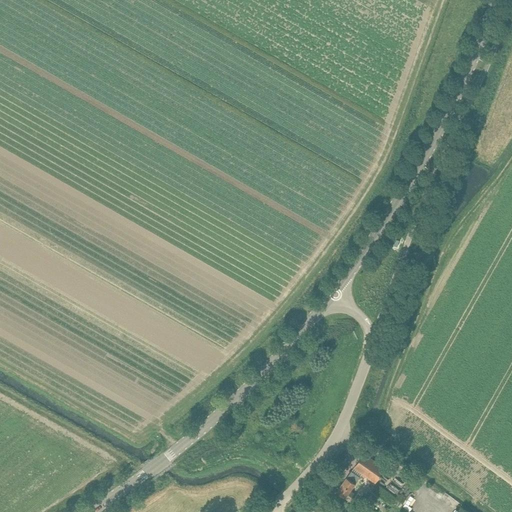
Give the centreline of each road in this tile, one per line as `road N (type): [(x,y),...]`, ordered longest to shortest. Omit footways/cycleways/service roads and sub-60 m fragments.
road 1 (secondary): [(331,296),(432,143),(495,0)]
road 2 (secondary): [(90,511),(187,444),(262,376),(331,296)]
road 3 (unclassified): [(276,511),(346,428),(370,349),(360,321),(331,296)]
road 4 (unknown): [(346,428),(415,479),(423,511)]
